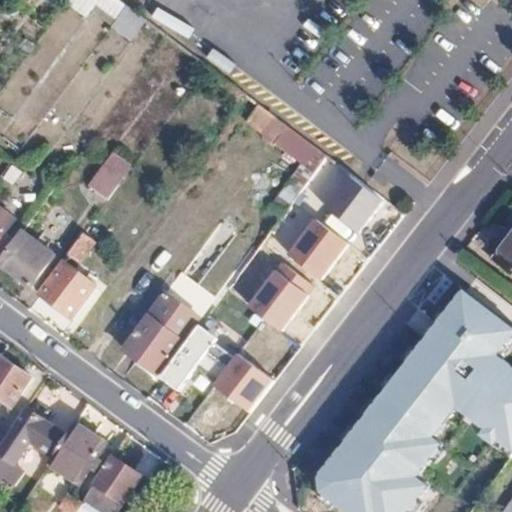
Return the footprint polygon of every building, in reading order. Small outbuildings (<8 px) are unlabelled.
[(118,0),(70,0),(68,3),(87,17),(93,9),(113,24),(127,7),(118,0)] [(113,24),(112,26),(131,40),(145,20),(127,7),(113,24)] [(208,67),(201,77),(240,106),(247,96),(208,67)] [(288,127),(260,106),(248,122),(275,143),(288,127)] [(288,127),(275,143),(303,164),(316,173),(328,156),(317,149),(288,127)] [(211,152),(235,170),(239,165),(215,147),(211,152)] [(235,170),(211,152),(202,165),(228,185),(238,172),(235,170)] [(328,156),(316,173),(285,215),(256,253),(266,260),(313,196),(325,205),(349,173),(328,156)] [(91,187),(109,200),(126,178),(108,164),(91,187)] [(285,215),(316,173),(303,164),(273,206),(285,215)] [(242,175),(238,172),(228,185),(232,188),(242,175)] [(366,189),(293,281),(314,297),(387,205),(366,189)] [(0,239),(15,220),(0,208),(0,239)] [(55,255),(25,233),(1,265),(31,287),(55,255)] [(69,254),(71,256),(81,263),(96,242),(84,234),(69,254)] [(511,239),(497,259),(511,270),(511,239)] [(65,263),(41,294),(72,318),(96,286),(65,263)] [(242,277),(220,309),(252,333),(275,301),(242,277)] [(511,343),(511,324),(465,289),(322,475),(323,493),(348,511),(417,511),(436,489),(420,477),(444,447),(434,439),(457,409),(511,450),(511,366),(501,358),(511,343)] [(166,296),(150,317),(126,352),(158,375),(183,341),(198,320),(166,296)] [(196,363),(183,353),(162,381),(176,391),(196,363)] [(34,376),(1,354),(0,355),(0,398),(14,407),(34,376)] [(25,409),(15,425),(0,447),(0,482),(5,475),(16,482),(25,468),(15,461),(31,438),(41,444),(52,428),(25,409)] [(0,447),(15,425),(0,415),(0,447)] [(66,437),(55,454),(49,463),(81,485),(90,471),(95,474),(104,461),(99,459),(109,444),(77,422),(66,437)] [(52,428),(41,444),(55,454),(66,437),(52,428)] [(93,486),(83,501),(99,511),(118,511),(142,475),(116,458),(96,488),(93,486)] [(64,511),(76,511),(82,502),(69,494),(59,508),(64,511)]
